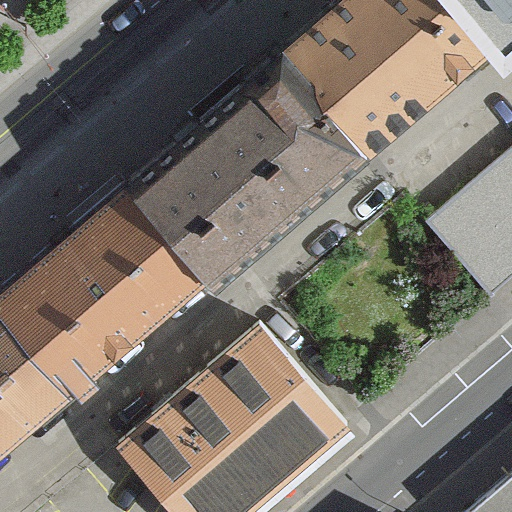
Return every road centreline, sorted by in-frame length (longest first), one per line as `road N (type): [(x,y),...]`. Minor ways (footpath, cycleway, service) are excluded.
road 1 (unclassified): [(338,511),(511,364)]
road 2 (primary): [(0,139),(162,0)]
